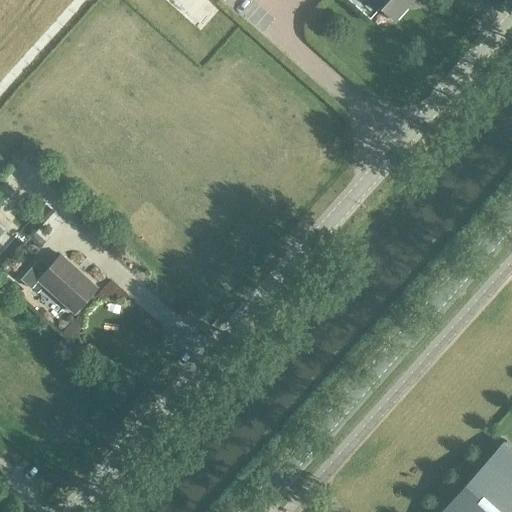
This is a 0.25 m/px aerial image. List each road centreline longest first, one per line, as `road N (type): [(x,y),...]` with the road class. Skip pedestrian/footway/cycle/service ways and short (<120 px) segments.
road 1 (unclassified): [(64,511),(511,12)]
road 2 (tertiary): [(244,511),(511,213)]
